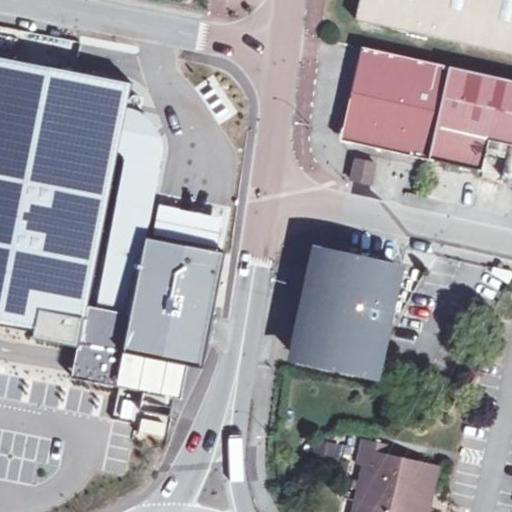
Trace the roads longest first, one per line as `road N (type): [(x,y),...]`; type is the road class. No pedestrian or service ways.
road 1 (unknown): [(0,348),(129,356),(162,348),(192,311),(226,172),(225,123),(215,92),(177,52),(174,35)]
road 2 (unclassified): [(0,2),(286,58)]
road 3 (unclassified): [(272,181),(340,210),(511,249)]
road 4 (unclassified): [(234,374),(272,181)]
road 5 (unclassified): [(234,374),(165,511)]
road 6 (unclassified): [(243,511),(234,374)]
road 7 (unclassified): [(286,58),(272,181)]
